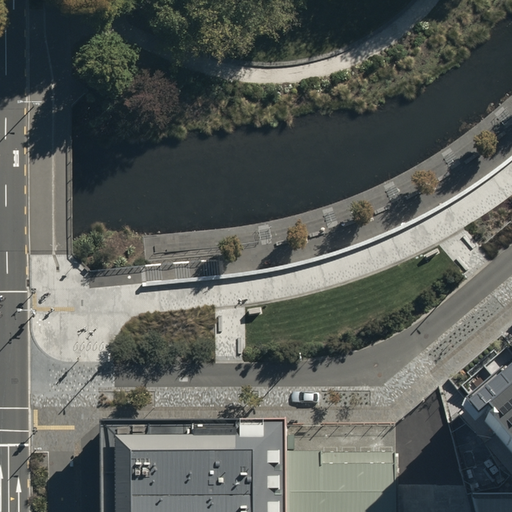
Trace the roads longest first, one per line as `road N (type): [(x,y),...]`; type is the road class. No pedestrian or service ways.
road 1 (residential): [(511,261),(412,341),(342,371),(70,376),(4,369)]
road 2 (secondary): [(4,369),(2,0)]
road 3 (secondary): [(5,511),(4,369)]
